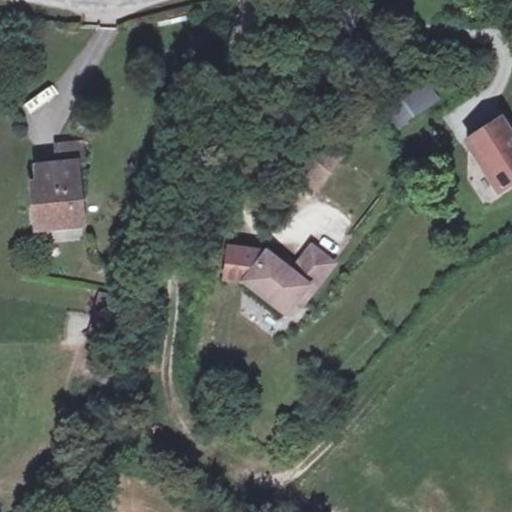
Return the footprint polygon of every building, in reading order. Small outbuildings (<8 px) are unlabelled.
[(426,82),(414,91),(425,107),(437,99),(426,82)] [(414,91),(389,108),(401,125),(425,107),(414,91)] [(467,142),(500,193),(511,185),(511,139),(500,121),(467,142)] [(58,147),(60,166),(76,164),(85,164),(83,144),(58,147)] [(327,148),(304,178),(314,187),(337,157),(327,148)] [(82,224),(76,164),(60,166),(37,168),(39,183),(33,183),(35,208),(41,207),(43,228),(82,224)] [(244,281),(245,282),(287,315),(297,301),(302,305),(334,265),(311,247),(292,273),(267,254),(229,248),(224,278),(244,281)]
